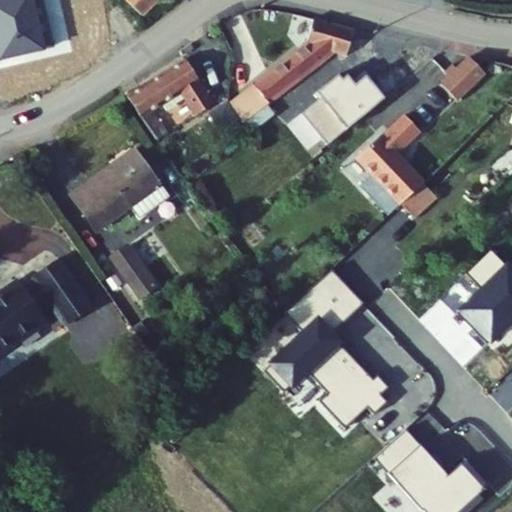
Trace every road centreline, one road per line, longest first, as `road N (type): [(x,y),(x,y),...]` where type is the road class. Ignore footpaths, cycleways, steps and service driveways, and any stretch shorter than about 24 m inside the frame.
road 1 (residential): [(215,0),(64,104),(0,129)]
road 2 (residential): [(511,436),(382,303)]
road 3 (residential): [(511,35),(336,0)]
road 4 (unknown): [(0,222),(77,271),(132,319)]
